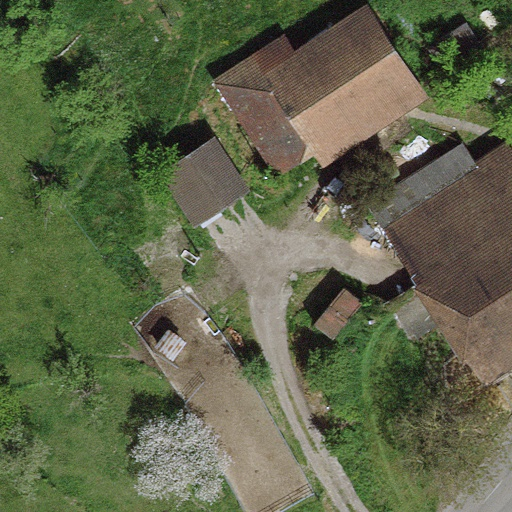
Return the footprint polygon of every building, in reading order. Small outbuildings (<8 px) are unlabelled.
[(292,62),(276,38),(249,56),(309,147),(409,82),(366,15),(292,62)] [(470,42),(457,23),(424,46),(436,64),(470,42)] [(206,139),(156,173),(190,223),(240,190),(206,139)] [(469,353),(511,324),(511,179),(502,164),(475,181),(454,149),(371,203),(469,353)] [(357,303),(339,288),(308,325),(327,340),(357,303)]
